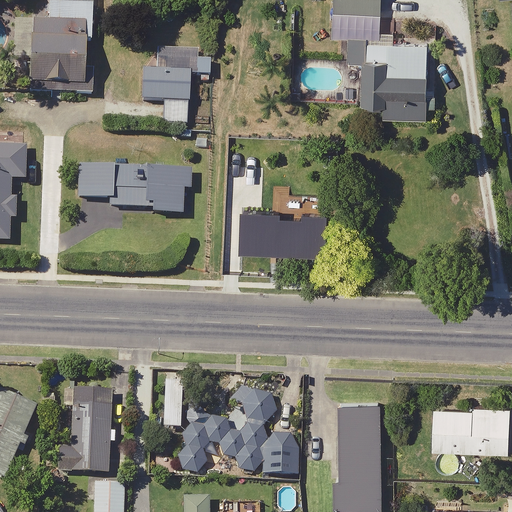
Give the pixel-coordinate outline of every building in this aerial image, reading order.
[(52,0),(51,27),(93,30),(95,0),(89,0),(88,0),(52,0)] [(382,0),(337,0),(337,14),(344,14),(383,16),(382,0)] [(93,30),(51,27),(37,27),(17,25),(15,63),(35,64),(34,91),(90,94),(93,30)] [(432,46),(350,41),(349,62),(368,64),(365,107),(386,108),(386,116),(428,119),(432,46)] [(191,129),(195,55),(162,53),(161,74),(146,74),(144,104),(167,106),(165,127),(191,129)] [(192,175),(81,171),(79,202),(114,203),(114,212),(155,214),(155,216),(190,218),(192,175)] [(233,435),(227,421),(194,415),(195,389),(165,387),(162,430),(184,431),(179,462),(179,464),(179,467),(180,469),(181,471),(183,473),(185,474),(187,476),(189,476),(192,477),(194,477),(197,476),(199,475),(201,474),(203,472),(204,470),(206,468),(206,466),(210,445),(219,446),(226,463),(234,460),(239,472),(285,479),(297,478),(299,438),(265,438),(266,426),(269,424),(271,423),(273,420),(274,418),(276,415),(276,413),(276,410),(276,407),(275,404),(274,402),(272,399),(270,397),(267,396),(265,395),(262,394),(259,394),(256,394),(253,395),(251,397),(249,398),(247,401),(245,403),(244,406),(243,408),(243,411),(244,414),(245,417),(246,419),(248,422),(250,424),(249,436),(233,435)] [(113,397),(75,396),(74,453),(62,452),(61,476),(110,477),(113,397)] [(35,411),(0,397),(0,478),(9,482),(35,411)] [(382,511),(382,407),(343,407),(343,485),(338,485),(338,510),(363,510),(363,511),(382,511)] [(511,427),(511,415),(436,413),(435,451),(511,454),(511,427)] [(124,511),(126,487),(96,486),(94,511),(124,511)] [(210,511),(210,501),(186,500),(185,511),(210,511)]
